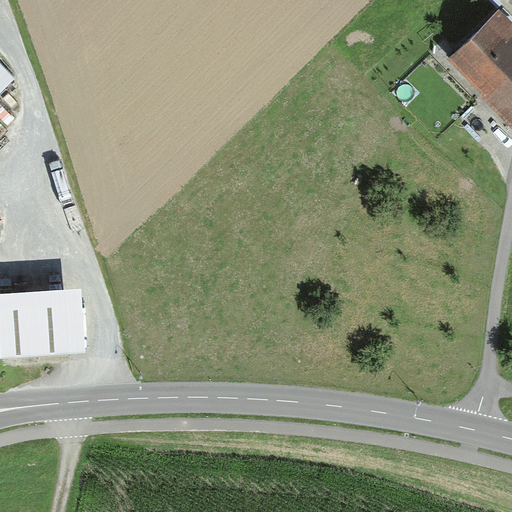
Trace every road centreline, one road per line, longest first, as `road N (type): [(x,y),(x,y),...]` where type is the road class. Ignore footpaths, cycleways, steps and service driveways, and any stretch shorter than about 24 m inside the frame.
road 1 (tertiary): [(0,410),(247,398),(473,429)]
road 2 (residential): [(473,429),(511,207)]
